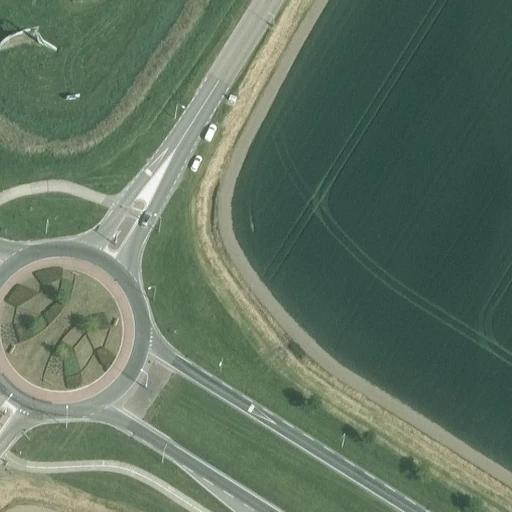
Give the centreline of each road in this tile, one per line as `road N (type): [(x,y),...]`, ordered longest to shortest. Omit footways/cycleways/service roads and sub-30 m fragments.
road 1 (primary): [(414,511),(143,338)]
road 2 (primary): [(94,405),(266,511)]
road 3 (unclassified): [(170,161),(267,0)]
road 4 (unclassified): [(170,161),(86,250)]
road 5 (unclassified): [(122,273),(170,161)]
